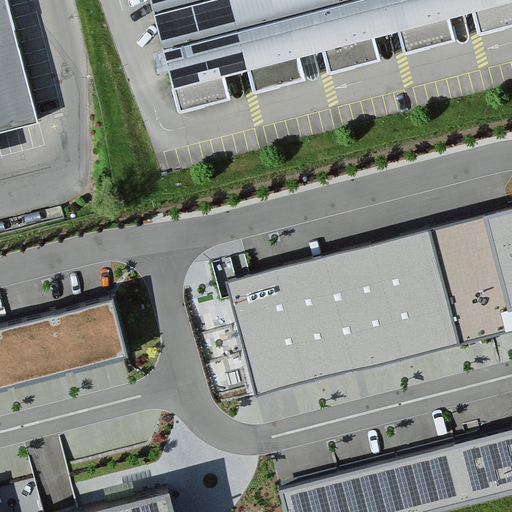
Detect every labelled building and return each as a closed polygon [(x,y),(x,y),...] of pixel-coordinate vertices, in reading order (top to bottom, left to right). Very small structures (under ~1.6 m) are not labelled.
[(0,0),(0,160),(3,160),(0,148),(0,135),(40,125),(7,0),(0,0)] [(511,0),(151,0),(180,111),(232,97),(226,75),(250,69),(255,91),(306,78),(300,56),(324,50),(330,72),(382,59),(377,37),(399,31),(405,53),(458,39),(453,19),(477,13),(482,33),(511,25),(511,0)] [(511,210),(228,282),(257,396),(511,331),(511,210)] [(110,294),(0,322),(0,387),(126,355),(110,294)] [(511,431),(279,490),(284,511),(441,511),(511,494),(511,431)] [(173,511),(169,494),(98,511),(173,511)]
